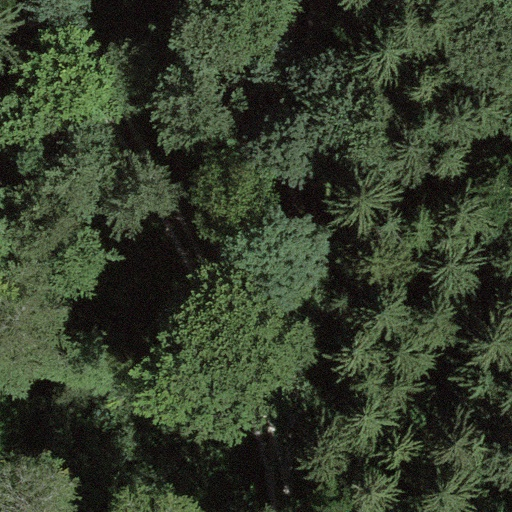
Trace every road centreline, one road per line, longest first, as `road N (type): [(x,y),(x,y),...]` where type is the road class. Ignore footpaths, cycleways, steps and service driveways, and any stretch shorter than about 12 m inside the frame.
road 1 (track): [(287,511),(286,468),(185,233),(84,49),(68,0)]
road 2 (track): [(286,468),(311,0)]
